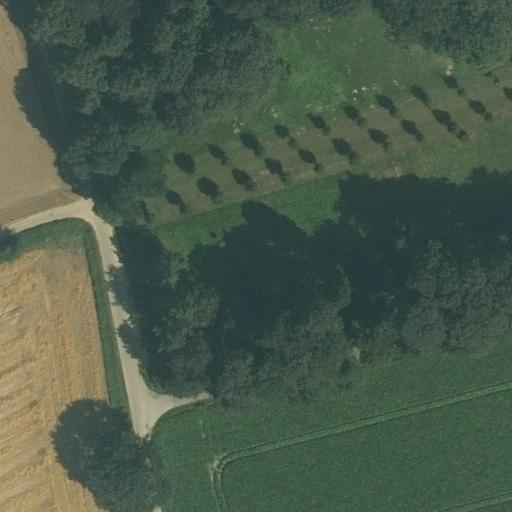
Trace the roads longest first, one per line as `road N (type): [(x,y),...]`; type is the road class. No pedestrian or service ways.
road 1 (track): [(97,213),(511,95)]
road 2 (unclassified): [(27,0),(97,213),(136,413)]
road 3 (unclassified): [(136,413),(511,317)]
